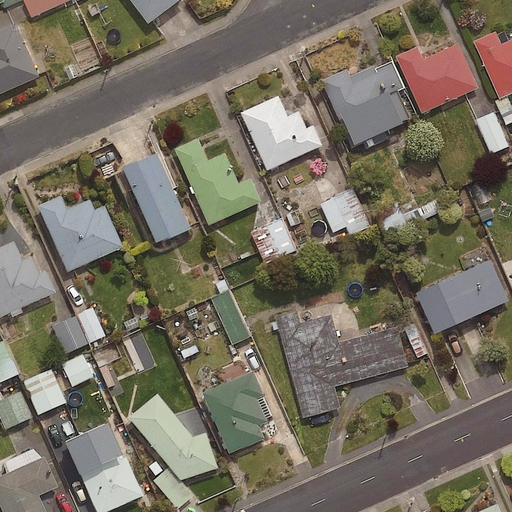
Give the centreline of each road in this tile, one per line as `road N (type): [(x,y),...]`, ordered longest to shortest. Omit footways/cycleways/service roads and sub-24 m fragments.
road 1 (residential): [(306,14),(0,150)]
road 2 (residential): [(296,511),(511,415)]
